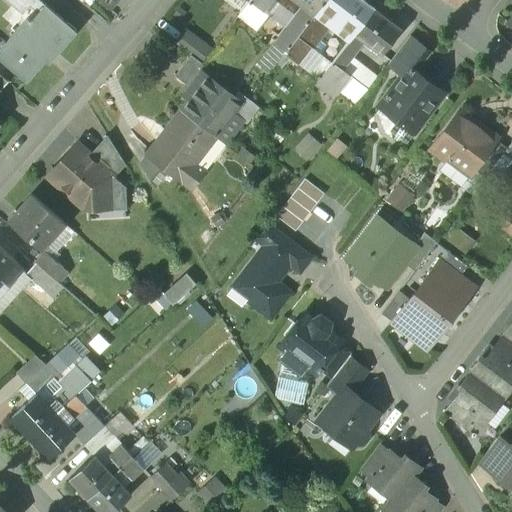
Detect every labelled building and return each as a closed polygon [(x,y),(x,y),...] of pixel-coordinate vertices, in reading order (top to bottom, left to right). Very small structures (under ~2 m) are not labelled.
[(45,6),(37,0),(4,0),(26,20),(27,19),(31,22),(45,6)] [(116,0),(96,0),(108,10),(116,0)] [(252,0),(251,2),(263,11),(272,0),(252,0)] [(299,0),(297,4),(303,9),(313,17),(319,8),(325,0),(299,0)] [(361,0),(325,0),(319,8),(344,27),(354,35),(373,9),(361,0)] [(45,6),(31,22),(27,19),(26,20),(0,49),(0,60),(26,83),(53,52),(57,55),(76,33),(45,5),(45,6)] [(303,9),(298,17),(295,15),(285,28),(297,38),(313,17),(303,9)] [(401,30),(373,9),(354,35),(364,43),(381,56),(401,30)] [(344,27),(332,43),(341,50),(343,49),(354,35),(344,27)] [(210,52),(184,32),(175,44),(190,56),(201,64),(210,52)] [(364,43),(354,35),(343,49),(353,57),(364,43)] [(430,52),(410,37),(388,65),(403,77),(408,70),(413,73),(430,52)] [(332,43),(308,73),(318,81),(333,62),(341,50),(332,43)] [(341,50),(333,62),(343,70),(353,57),(343,49),(341,50)] [(284,54),(279,60),(285,65),(289,59),(284,54)] [(190,56),(174,77),(190,89),(201,73),(207,77),(211,72),(201,64),(190,56)] [(343,70),(333,62),(318,81),(316,83),(333,96),(349,75),(343,70)] [(413,73),(408,70),(403,77),(382,106),(403,122),(406,117),(418,126),(442,95),(413,73)] [(207,77),(201,73),(190,89),(183,97),(188,101),(180,111),(215,138),(225,145),(242,122),(233,114),(241,103),(207,77)] [(497,138),(459,110),(430,149),(468,177),(473,170),(496,140),(497,138)] [(180,111),(146,156),(147,156),(161,167),(191,190),(204,173),(194,166),(215,138),(180,111)] [(215,138),(194,166),(204,173),(225,145),(215,138)] [(496,140),(473,170),(485,179),(508,149),(496,140)] [(109,141),(97,155),(109,165),(105,170),(114,177),(125,165),(109,141)] [(88,154),(75,143),(46,177),(87,212),(126,210),(124,186),(114,177),(105,170),(109,165),(97,155),(93,160),(89,156),(89,154),(88,154)] [(161,167),(147,156),(140,166),(150,182),(161,167)] [(278,218),(296,231),(323,195),(306,182),(278,218)] [(391,201),(409,208),(416,192),(398,185),(391,201)] [(63,224),(30,195),(6,221),(40,251),(63,224)] [(511,212),(508,209),(497,224),(511,235),(511,212)] [(304,254),(265,225),(254,238),(265,246),(290,265),(294,268),(304,254)] [(401,234),(396,241),(384,232),(380,236),(370,229),(348,259),(358,266),(355,270),(373,284),(376,280),(386,287),(405,263),(417,246),(416,245),(401,234)] [(425,233),(416,245),(417,246),(405,263),(415,271),(437,243),(425,233)] [(265,246),(237,283),(253,294),(248,301),(271,318),(290,292),(277,283),(290,265),(265,246)] [(0,249),(0,294),(22,269),(0,249)] [(468,266),(446,250),(438,261),(441,264),(442,264),(458,276),(459,276),(460,277),(468,266)] [(67,272),(45,252),(35,263),(58,283),(67,272)] [(58,283),(35,263),(25,274),(53,299),(63,287),(58,283)] [(441,264),(437,264),(432,271),(433,276),(419,294),(416,292),(411,298),(393,322),(402,329),(408,329),(414,334),(415,339),(427,348),(474,287),(460,277),(459,276),(458,276),(442,264),(441,264)] [(178,305),(201,283),(190,272),(167,294),(178,305)] [(400,290),(382,313),(393,322),(411,298),(400,290)] [(325,317),(321,314),(314,318),(306,313),(280,347),(316,374),(321,368),(339,345),(342,340),(330,331),(325,317)] [(511,325),(502,337),(511,344),(511,325)] [(511,344),(502,337),(493,349),(511,363),(511,344)] [(339,345),(321,368),(333,377),(348,357),(350,354),(339,345)] [(511,363),(493,349),(489,346),(470,372),(503,398),(511,386),(511,363)] [(34,355),(15,372),(25,383),(45,365),(34,355)] [(333,377),(327,385),(339,394),(345,386),(354,392),(368,373),(348,357),(333,377)] [(25,383),(18,389),(28,400),(36,393),(36,394),(60,371),(50,360),(45,365),(25,383)] [(503,398),(470,372),(450,398),(477,418),(484,423),(503,398)] [(308,383),(280,376),(275,398),(304,404),(308,383)] [(65,384),(52,394),(63,405),(75,395),(65,384)] [(354,392),(345,386),(339,394),(318,421),(336,435),(341,434),(355,445),(357,441),(363,443),(368,435),(366,430),(380,412),(354,392)] [(28,400),(10,417),(29,437),(55,413),(36,394),(36,393),(28,400)] [(85,406),(75,395),(63,405),(74,417),(85,406)] [(477,418),(454,401),(445,413),(468,430),(477,418)] [(55,413),(29,437),(48,457),(73,434),(73,433),(55,413)] [(93,415),(73,433),(73,434),(83,445),(103,426),(93,415)] [(103,426),(83,445),(92,455),(93,454),(95,456),(115,439),(103,426)] [(497,439),(482,458),(496,468),(511,449),(497,439)] [(121,444),(101,463),(112,475),(120,468),(132,456),(121,444)] [(378,444),(360,467),(371,476),(389,453),(378,444)] [(511,447),(511,449),(496,468),(493,473),(511,487),(511,447)] [(419,467),(393,448),(389,453),(371,476),(368,480),(393,500),(413,475),(419,467)] [(92,455),(67,478),(87,499),(112,475),(101,463),(95,456),(93,454),(92,455)] [(132,456),(120,468),(131,479),(143,468),(132,456)] [(165,461),(149,476),(161,488),(176,474),(165,461)] [(176,474),(161,488),(171,499),(188,483),(178,472),(176,474)] [(112,475),(87,499),(99,511),(111,511),(130,495),(112,475)] [(438,495),(413,475),(393,500),(387,508),(392,511),(425,511),(434,501),(438,495)] [(214,481),(199,494),(212,509),(227,496),(214,481)] [(434,501),(425,511),(439,511),(443,508),(434,501)]
